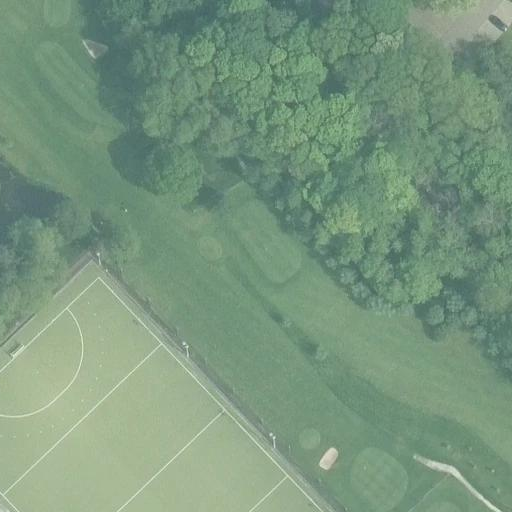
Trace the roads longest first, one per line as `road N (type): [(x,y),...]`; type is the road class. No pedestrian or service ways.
road 1 (track): [(511,283),(450,191),(374,106),(354,99)]
road 2 (track): [(241,0),(354,99)]
